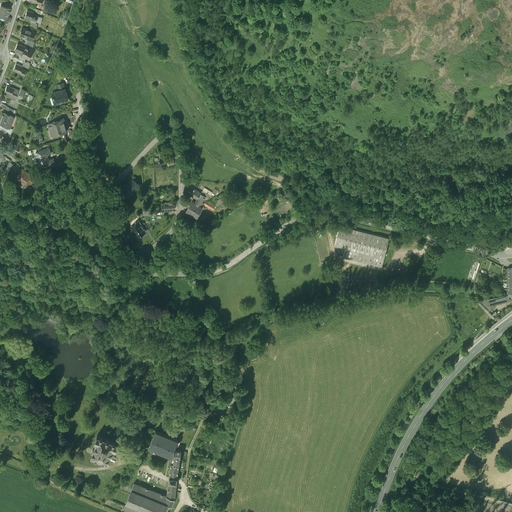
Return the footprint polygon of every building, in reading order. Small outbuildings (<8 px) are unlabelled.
[(3,6),(0,5),(0,6),(0,15),(7,18),(10,8),(3,6)] [(42,17),(33,15),(34,12),(27,10),(25,17),(31,19),(31,20),(40,23),(42,17)] [(35,32),(22,28),(19,35),(32,39),(31,39),(34,32),(35,32)] [(32,49),(17,43),(14,51),(21,53),(20,55),(25,57),(27,58),(28,56),(29,56),(31,56),(32,54),(31,53),(32,49)] [(22,66),(16,63),(13,70),(19,73),(19,74),(24,76),(26,71),(21,69),(22,66)] [(7,85),(4,92),(10,95),(15,97),(17,92),(12,90),(13,88),(7,85)] [(58,90),(56,91),(52,92),(53,96),(55,103),(60,102),(64,101),(68,99),(67,95),(67,92),(66,92),(65,88),(65,89),(60,90),(60,89),(58,90)] [(12,115),(2,111),(0,117),(0,122),(6,125),(8,125),(12,115)] [(53,127),(55,132),(60,131),(61,132),(68,129),(64,118),(57,120),(59,125),(53,127)] [(50,146),(35,150),(36,155),(35,156),(36,159),(37,158),(39,164),(50,161),(50,162),(56,160),(54,155),(49,157),(47,151),(51,150),(50,146)] [(14,163),(8,159),(4,165),(9,169),(14,163)] [(21,165),(15,173),(16,173),(14,176),(14,177),(15,178),(17,178),(18,177),(24,182),(27,178),(30,179),(33,175),(31,173),(21,165)] [(132,179),(122,189),(129,196),(133,192),(132,191),(135,188),(135,189),(139,186),(132,179)] [(201,192),(194,188),(191,194),(197,198),(201,192)] [(201,192),(197,198),(195,201),(195,202),(199,204),(200,204),(201,202),(204,198),(206,195),(207,196),(208,197),(210,193),(203,189),(201,192)] [(126,196),(122,192),(118,196),(122,200),(126,196)] [(204,198),(201,202),(213,208),(215,204),(214,204),(215,202),(210,199),(209,201),(204,198)] [(195,201),(193,200),(187,209),(196,215),(202,206),(200,204),(199,204),(195,202),(195,201)] [(146,231),(138,220),(135,222),(136,224),(131,227),(137,237),(146,231)] [(389,239),(340,226),(335,246),(346,248),(343,258),(382,268),(389,239)] [(473,279),(478,265),(473,264),(469,278),(473,279)] [(233,391),(230,403),(236,404),(239,393),(233,391)] [(215,405),(206,421),(211,423),(215,416),(214,416),(222,400),(219,399),(215,405)] [(178,440),(156,431),(149,447),(172,457),(173,457),(174,450),(178,440)] [(118,443),(97,435),(94,441),(97,442),(91,456),(107,463),(113,449),(116,450),(118,443)] [(181,450),(174,450),(173,457),(172,457),(169,480),(169,483),(177,483),(177,481),(179,465),(180,458),(181,450)] [(167,497),(134,483),(131,490),(167,505),(172,507),(175,500),(167,497)] [(177,483),(169,483),(167,497),(175,500),(177,483)] [(164,511),(167,505),(131,490),(126,503),(146,511),(164,511)]
